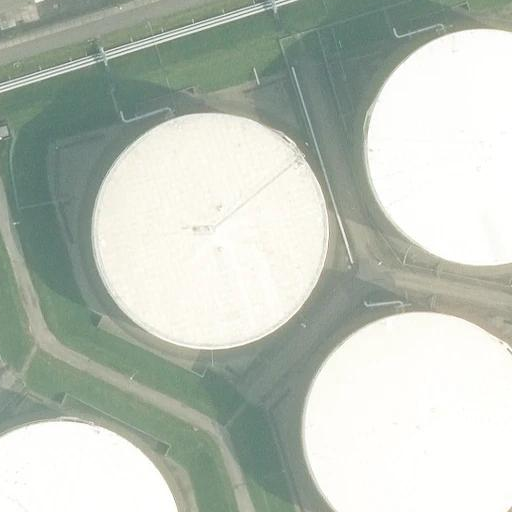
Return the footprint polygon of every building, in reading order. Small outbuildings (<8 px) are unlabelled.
[(511,30),(510,30),(498,27),(486,26),(474,26),(462,27),(450,30),(438,33),(427,38),(417,44),(407,51),(398,59),(389,68),(382,77),(376,87),(370,98),(366,110),(363,121),(361,133),(361,145),(361,157),(363,169),(366,181),(371,192),(376,203),(382,213),(390,223),(398,232),(407,239),(417,246),(428,252),(439,257),(451,260),(462,263),(474,264),(487,264),(499,263),(510,260),(511,259),(511,30)] [(326,240),(327,229),(326,217),(325,206),(322,195),(318,184),(314,173),(308,163),(301,154),(294,145),(285,137),(276,130),(266,124),(256,119),(245,115),(234,112),(223,110),(211,109),(200,109),(188,110),(177,113),(166,116),(155,121),(145,126),(136,133),(127,140),(119,148),(111,157),(105,167),(99,177),(95,187),(92,198),(89,210),(88,221),(88,232),(89,244),(91,255),(94,266),(99,277),(104,287),(110,297),(117,306),(125,314),(134,322),(143,328),(153,334),(164,339),(175,342),(186,345),(198,347),(209,347),(221,346),(232,344),(243,341),(254,337),(264,332),(274,326),(284,320),(292,312),(300,303),(307,294),(313,284),(318,274),(321,263),(324,252),(326,240)] [(0,138),(8,137),(6,127),(0,128),(0,138)] [(511,351),(506,345),(498,337),(489,330),(479,324),(469,319),(458,315),(447,312),(435,309),(424,309),(412,309),(401,310),(390,312),(379,316),(368,320),(358,326),(348,332),(339,340),(331,348),(324,357),(318,366),(312,376),(308,387),(304,398),(302,409),(301,421),(301,432),(302,444),(304,455),(307,466),(311,477),(317,487),(323,497),(330,506),(335,511),(504,511),(505,511),(511,503),(511,351)] [(175,511),(174,505),(170,494),(165,483),(159,474),(152,464),(144,456),(136,448),(127,441),(117,435),(106,430),(96,426),(84,423),(73,421),(61,420),(50,421),(39,422),(27,425),(16,429),(6,433),(0,436),(0,511),(175,511)]
